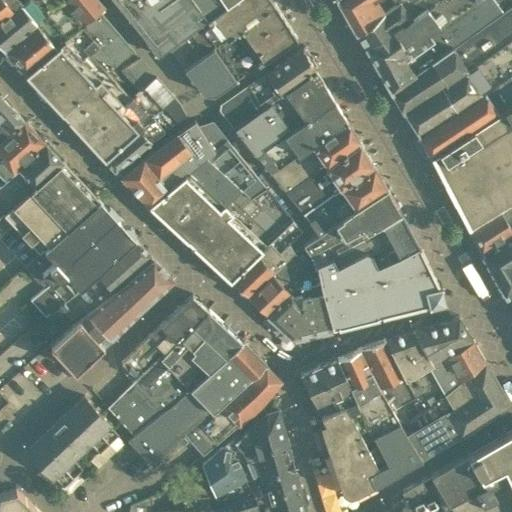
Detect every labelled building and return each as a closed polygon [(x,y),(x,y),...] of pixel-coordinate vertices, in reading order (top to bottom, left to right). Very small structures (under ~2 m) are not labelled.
[(4,0),(0,0),(0,20),(13,9),(4,0)] [(4,0),(13,9),(18,5),(23,0),(4,0)] [(23,0),(18,5),(34,24),(62,0),(61,0),(23,0)] [(83,25),(62,0),(34,24),(55,47),(83,25)] [(104,7),(97,0),(61,0),(62,0),(83,25),(99,12),(104,7)] [(230,0),(113,0),(140,32),(156,55),(166,48),(230,0)] [(295,37),(271,0),(230,0),(166,48),(204,93),(212,95),(295,37)] [(337,0),(356,31),(397,0),(337,0)] [(411,13),(401,0),(397,0),(356,31),(364,46),(385,31),(411,13)] [(430,0),(411,13),(385,31),(403,57),(438,31),(479,0),(430,0)] [(511,0),(479,0),(438,31),(403,57),(399,59),(410,77),(452,47),(511,2),(511,0)] [(401,0),(411,13),(430,0),(401,0)] [(511,2),(452,47),(465,68),(511,34),(511,2)] [(18,5),(13,9),(0,20),(0,46),(4,51),(34,24),(18,5)] [(83,25),(55,47),(24,73),(67,119),(100,155),(155,110),(157,113),(178,102),(139,57),(136,60),(121,71),(137,89),(130,96),(108,72),(133,50),(99,12),(83,25)] [(55,47),(34,24),(4,51),(24,73),(55,47)] [(385,31),(364,46),(390,91),(410,77),(399,59),(403,57),(385,31)] [(511,34),(465,68),(480,91),(484,89),(511,69),(511,34)] [(315,68),(303,49),(302,47),(220,104),(219,109),(232,125),(315,68)] [(410,77),(390,91),(402,111),(465,68),(452,47),(410,77)] [(315,68),(232,125),(269,172),(344,118),(315,68)] [(465,68),(402,111),(417,133),(480,91),(465,68)] [(511,69),(484,89),(498,111),(511,101),(511,69)] [(484,89),(480,91),(417,133),(431,156),(498,111),(484,89)] [(0,138),(23,118),(0,94),(0,138)] [(511,101),(498,111),(431,156),(449,192),(468,228),(511,200),(511,101)] [(184,113),(178,102),(157,113),(155,110),(100,155),(111,166),(116,166),(149,139),(184,113)] [(47,144),(23,118),(0,138),(0,160),(12,174),(18,169),(47,144)] [(356,138),(344,118),(269,172),(284,191),(356,138)] [(171,135),(120,175),(148,204),(214,152),(198,127),(194,120),(171,135)] [(214,152),(148,204),(186,239),(210,259),(230,279),(254,253),(290,217),(265,188),(212,122),(198,127),(214,152)] [(370,161),(356,138),(284,191),(302,213),(302,212),(370,161)] [(47,144),(18,169),(32,185),(61,158),(47,144)] [(61,158),(32,185),(3,213),(38,253),(98,197),(96,196),(61,158)] [(0,184),(12,174),(0,160),(0,184)] [(370,161),(302,212),(317,232),(385,186),(370,161)] [(12,174),(0,184),(0,215),(3,213),(32,185),(18,169),(12,174)] [(385,186),(317,232),(301,243),(308,253),(322,244),(341,235),(342,236),(361,226),(364,231),(399,210),(385,186)] [(38,253),(39,253),(24,266),(44,287),(30,300),(45,317),(49,320),(62,308),(136,238),(98,197),(38,253)] [(511,231),(511,200),(468,228),(481,251),(511,231)] [(322,244),(308,253),(312,264),(303,266),(309,273),(316,284),(318,284),(315,266),(329,260),(334,268),(361,255),(369,259),(373,266),(418,244),(399,210),(364,231),(361,226),(342,236),(341,235),(322,244)] [(300,230),(290,217),(254,253),(272,272),(292,251),(287,242),(297,232),(300,230)] [(511,231),(481,251),(505,295),(511,291),(511,231)] [(152,256),(136,238),(62,308),(74,321),(152,256)] [(329,260),(315,266),(318,284),(330,326),(336,324),(336,325),(375,315),(375,314),(427,300),(428,301),(442,297),(438,283),(437,283),(418,244),(373,266),(369,259),(361,255),(334,268),(329,260)] [(272,272),(270,274),(288,293),(309,273),(303,266),(292,251),(272,272)] [(254,253),(230,279),(245,293),(248,297),(270,274),(272,272),(254,253)] [(152,256),(74,321),(50,342),(74,368),(102,343),(173,278),(152,256)] [(309,273),(288,293),(267,314),(282,328),(291,335),(330,326),(318,284),(316,284),(309,273)] [(288,293),(270,274),(248,297),(267,314),(288,293)] [(160,359),(207,308),(191,294),(120,361),(124,366),(136,378),(157,358),(160,359)] [(157,358),(136,378),(137,379),(108,408),(116,417),(132,434),(217,361),(242,340),(221,321),(207,308),(160,359),(157,358)] [(411,328),(384,338),(406,380),(471,339),(458,315),(411,328)] [(381,339),(358,347),(380,392),(382,392),(392,410),(414,397),(406,380),(384,338),(381,339)] [(485,363),(471,339),(406,380),(414,397),(420,394),(422,397),(413,403),(421,416),(440,400),(485,363)] [(242,340),(217,361),(242,386),(265,363),(242,340)] [(339,355),(336,357),(357,404),(380,392),(358,347),(339,355)] [(336,357),(301,372),(300,373),(315,403),(314,403),(323,421),(357,404),(336,357)] [(132,434),(126,439),(153,466),(167,452),(185,435),(218,405),(220,407),(242,386),(217,361),(132,434)] [(265,363),(242,386),(220,407),(237,424),(260,403),(271,390),(280,379),(265,363)] [(491,372),(485,363),(440,400),(447,412),(446,413),(458,434),(459,435),(505,404),(507,402),(501,391),(491,372)] [(405,432),(392,410),(382,392),(380,392),(357,404),(323,421),(318,423),(327,449),(332,463),(340,489),(341,490),(342,492),(344,493),(346,494),(347,495),(349,495),(351,495),(353,494),(371,485),(373,484),(420,457),(405,432)] [(108,423),(83,395),(71,407),(102,441),(104,439),(108,443),(117,434),(107,424),(108,423)] [(424,421),(405,432),(420,457),(421,457),(421,456),(422,455),(426,453),(428,452),(458,434),(446,413),(447,412),(440,400),(421,416),(424,421)] [(237,424),(220,407),(218,405),(185,435),(201,455),(237,424)] [(71,407),(55,422),(80,449),(88,442),(98,452),(108,443),(104,439),(102,441),(71,407)] [(276,409),(272,410),(267,412),(234,444),(239,450),(238,454),(236,456),(245,479),(252,496),(259,511),(303,511),(305,510),(291,460),(278,414),(276,409)] [(55,422),(39,437),(70,471),(68,472),(72,477),(81,468),(71,457),(80,449),(55,422)] [(511,511),(511,426),(429,475),(450,511),(449,511),(511,511)] [(39,437),(26,449),(40,464),(51,476),(52,475),(62,486),(72,477),(68,472),(70,471),(39,437)] [(245,479),(236,456),(233,450),(221,447),(201,464),(212,493),(213,495),(226,489),(245,479)] [(449,511),(450,511),(429,475),(401,491),(405,497),(402,499),(408,511),(449,511)] [(183,496),(205,494),(205,480),(182,481),(183,496)] [(0,511),(40,511),(15,488),(14,488),(0,491),(0,511)] [(226,489),(213,495),(216,511),(259,511),(252,496),(242,499),(240,495),(229,499),(226,489)] [(183,496),(184,511),(216,511),(213,495),(212,493),(205,494),(183,496)] [(152,494),(130,503),(128,511),(161,511),(153,511),(152,494)] [(161,511),(184,511),(183,496),(180,496),(181,500),(174,500),(173,510),(161,511)] [(378,511),(408,511),(402,499),(385,508),(378,511)]
